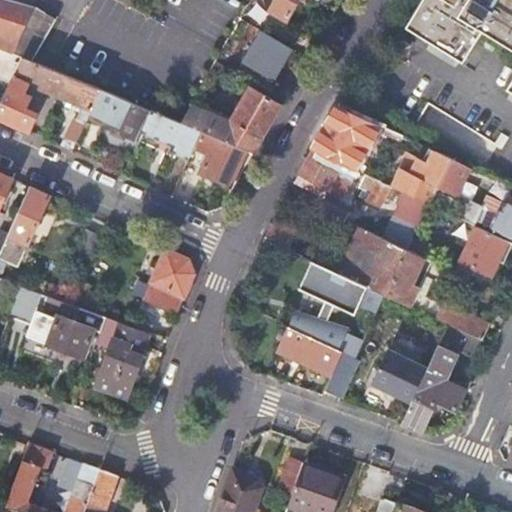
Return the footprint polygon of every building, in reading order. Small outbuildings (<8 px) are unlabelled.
[(14,0),(0,0),(0,47),(13,52),(19,38),(20,38),(37,6),(14,0)] [(318,0),(336,10),(341,0),(277,0),(271,11),(288,20),(296,8),(302,11),(308,0),(318,0)] [(511,0),(423,0),(408,28),(466,63),(485,31),(511,47),(511,85),(510,89),(511,90),(511,0)] [(13,52),(23,57),(33,61),(59,16),(42,8),(37,6),(20,38),(19,38),(13,52)] [(33,61),(36,62),(62,17),(59,16),(33,61)] [(274,79),(291,49),(262,32),(251,50),(256,53),(249,65),(274,79)] [(0,76),(12,82),(15,74),(23,57),(13,52),(0,47),(0,76)] [(59,94),(67,75),(50,68),(36,62),(33,61),(23,57),(15,74),(32,82),(59,94)] [(9,88),(26,95),(32,82),(15,74),(12,82),(9,88)] [(60,145),(74,151),(91,116),(104,90),(67,75),(59,94),(61,95),(69,98),(84,105),(81,110),(60,145)] [(248,149),(254,152),(282,104),(251,87),(228,127),(198,116),(200,111),(192,107),(183,123),(203,131),(207,132),(248,149)] [(0,107),(0,117),(31,131),(38,115),(26,110),(30,102),(26,95),(9,88),(0,107)] [(133,155),(146,129),(155,111),(104,90),(91,116),(108,125),(102,139),(110,143),(111,140),(133,155)] [(66,104),(81,110),(84,105),(69,98),(66,104)] [(339,107),(314,150),(355,169),(380,126),(339,107)] [(176,151),(191,158),(203,131),(183,123),(155,111),(146,129),(180,143),(176,151)] [(246,153),(248,149),(207,132),(200,151),(210,155),(203,173),(233,185),(235,182),(246,153)] [(314,150),(295,182),(324,196),(328,190),(342,197),(355,169),(314,150)] [(452,159),(436,152),(429,167),(424,165),(422,169),(426,172),(423,178),(439,186),(452,159)] [(457,197),(469,167),(452,159),(439,186),(437,188),(457,197)] [(0,209),(14,179),(0,173),(0,209)] [(430,203),(436,190),(403,175),(397,188),(430,203)] [(401,190),(379,180),(369,202),(383,208),(388,197),(396,201),(401,190)] [(3,249),(0,254),(0,256),(20,266),(51,196),(30,187),(3,249)] [(402,205),(389,226),(413,237),(429,204),(404,192),(398,203),(402,205)] [(449,210),(453,200),(440,194),(436,203),(449,210)] [(511,204),(489,195),(485,205),(472,198),(463,216),(511,237),(511,204)] [(275,219),(266,237),(290,249),(299,230),(275,219)] [(389,226),(383,238),(407,249),(413,237),(389,226)] [(321,263),(386,294),(407,249),(383,238),(361,227),(347,257),(328,249),(327,252),(321,263)] [(504,263),(511,246),(511,242),(479,227),(463,261),(492,274),(499,260),(504,263)] [(90,261),(100,236),(86,230),(75,255),(90,261)] [(413,237),(407,249),(423,257),(429,245),(413,237)] [(311,245),(306,256),(313,260),(321,263),(327,252),(311,245)] [(144,300),(178,315),(195,274),(189,260),(166,249),(144,300)] [(386,294),(449,324),(483,340),(490,325),(419,292),(425,277),(450,289),(458,273),(423,257),(407,249),(386,294)] [(321,263),(313,260),(300,287),(327,299),(320,316),(297,309),(289,324),(357,358),(365,339),(349,331),(351,326),(329,319),(335,304),(357,313),(361,305),(377,313),(386,294),(321,263)] [(71,304),(82,308),(91,287),(81,283),(71,304)] [(96,330),(103,332),(108,318),(82,308),(71,304),(22,286),(13,311),(39,320),(42,311),(58,317),(48,344),(54,346),(80,355),(86,357),(96,330)] [(103,332),(102,333),(111,349),(98,387),(129,398),(152,334),(108,318),(103,332)] [(449,324),(438,349),(449,355),(455,342),(479,353),(483,340),(449,324)] [(278,350),(333,374),(344,352),(289,327),(278,350)] [(413,402),(430,364),(389,344),(372,383),(413,402)] [(64,361),(80,355),(54,346),(64,361)] [(413,402),(403,424),(423,431),(434,407),(454,416),(464,394),(446,386),(458,360),(438,349),(426,376),(413,402)] [(333,374),(325,392),(339,396),(357,358),(344,352),(333,374)] [(7,506),(23,511),(84,511),(101,468),(86,463),(68,511),(54,511),(27,502),(40,469),(47,471),(54,451),(31,443),(7,506)] [(278,487),(292,491),(303,462),(289,457),(278,487)] [(305,462),(287,511),(299,511),(300,509),(310,511),(333,511),(346,477),(305,462)] [(111,511),(107,510),(119,475),(101,468),(84,511),(111,511)] [(235,470),(219,511),(226,511),(241,472),(235,470)] [(241,472),(226,511),(253,511),(263,487),(260,479),(241,472)] [(423,511),(384,498),(379,511),(423,511)]
